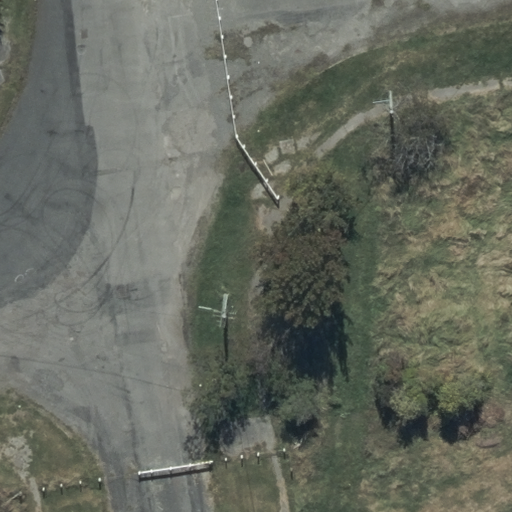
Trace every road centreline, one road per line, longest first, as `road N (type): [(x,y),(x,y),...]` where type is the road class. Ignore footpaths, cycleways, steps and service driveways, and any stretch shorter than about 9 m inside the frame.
road 1 (residential): [(0,297),(54,255),(91,203),(108,143),(112,87),(101,0)]
road 2 (track): [(158,511),(150,463),(54,255)]
road 3 (track): [(106,29),(284,0)]
